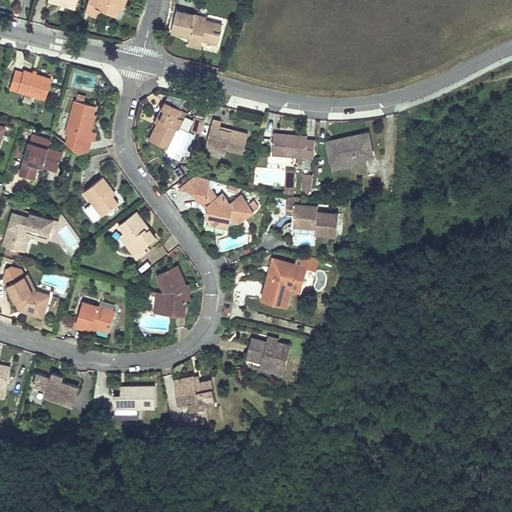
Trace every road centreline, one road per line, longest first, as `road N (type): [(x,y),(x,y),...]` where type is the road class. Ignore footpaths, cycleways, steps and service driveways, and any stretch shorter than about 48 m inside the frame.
road 1 (residential): [(138,63),(119,133),(123,152),(203,262),(210,305),(199,333),(157,358),(125,360),(0,327)]
road 2 (residential): [(511,46),(402,96),(343,104),(268,97),(138,63)]
road 3 (residential): [(138,63),(0,28)]
